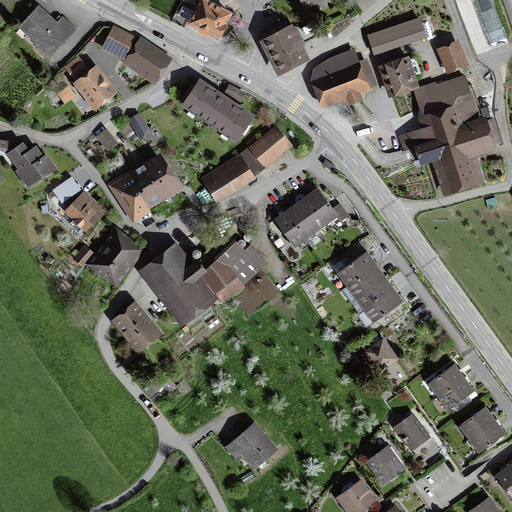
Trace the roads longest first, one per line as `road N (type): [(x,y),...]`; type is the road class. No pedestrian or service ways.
road 1 (residential): [(310,163),(342,187),(511,414)]
road 2 (residential): [(155,242),(104,306),(99,339),(164,429)]
road 3 (primary): [(511,376),(393,212)]
road 4 (unknown): [(451,0),(511,164)]
road 5 (residential): [(310,163),(155,242)]
road 6 (residential): [(198,50),(176,78),(67,140)]
road 7 (residential): [(276,91),(391,0)]
road 8 (residential): [(67,140),(155,242)]
road 9 (unclassified): [(393,212),(511,184)]
